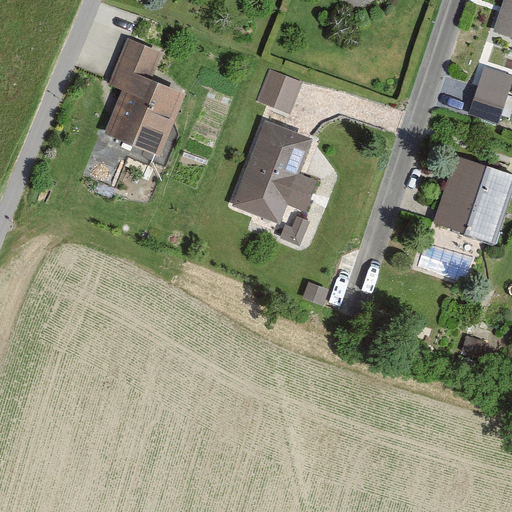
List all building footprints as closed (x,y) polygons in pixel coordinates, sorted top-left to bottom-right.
[(511,0),(499,0),(489,32),(511,39),(511,0)] [(187,59),(132,37),(86,151),(142,173),(187,59)] [(270,65),(259,99),(292,110),(303,76),(270,65)] [(473,113),(505,119),(511,84),(511,70),(482,65),(473,113)] [(317,139),(257,119),(226,212),(286,232),(317,139)] [(509,173),(450,152),(425,219),(484,241),(509,173)]
